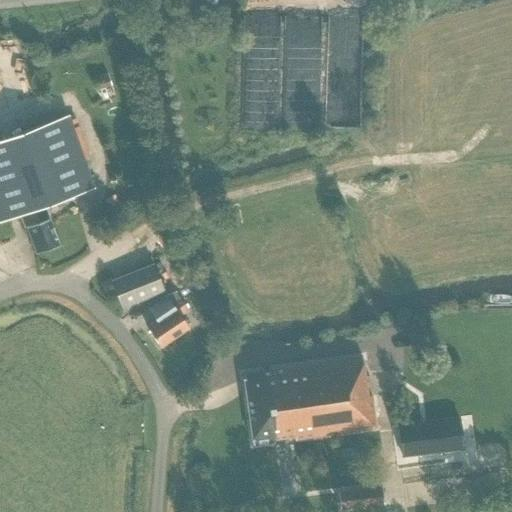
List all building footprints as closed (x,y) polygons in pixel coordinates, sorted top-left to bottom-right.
[(253,13),(258,100),(278,99),(277,72),(285,72),(282,11),(253,13)] [(100,107),(135,96),(126,68),(91,79),(100,107)] [(36,254),(58,246),(45,209),(73,199),(72,197),(88,191),(86,186),(92,184),(68,116),(0,141),(0,221),(20,215),(24,228),(26,227),(36,254)] [(121,308),(164,291),(153,265),(110,282),(121,308)] [(187,311),(183,305),(174,292),(147,304),(155,316),(168,307),(171,311),(146,328),(160,348),(188,328),(179,316),(187,311)] [(364,377),(361,357),(330,361),(330,363),(242,375),(252,447),(274,444),(273,440),(294,438),(294,441),(376,429),(373,409),(379,408),(378,395),(367,396),(365,383),(369,383),(368,377),(364,377)] [(397,425),(402,459),(463,451),(459,417),(397,425)] [(341,511),(384,505),(381,487),(339,493),(341,511)]
